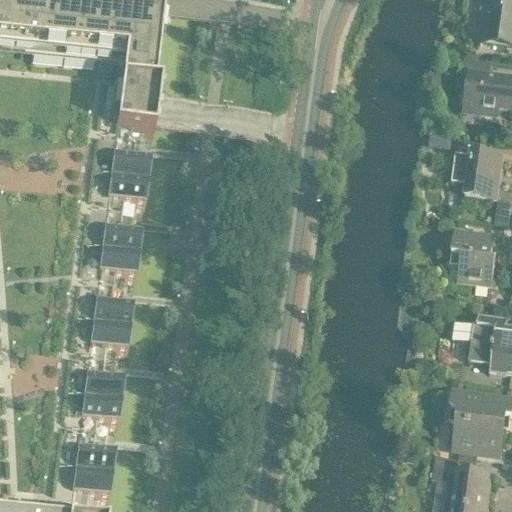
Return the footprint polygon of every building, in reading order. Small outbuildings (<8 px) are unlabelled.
[(484,0),(479,43),(478,48),(511,53),(511,1),(504,0),(484,0)] [(0,511),(107,511),(114,453),(115,447),(123,378),(124,372),(132,305),(133,299),(141,232),(141,226),(148,170),(150,159),(150,152),(153,135),(155,120),(157,103),(158,97),(153,96),(161,22),(158,21),(0,2),(0,511)] [(511,81),(490,79),(491,67),(464,64),(462,78),(469,80),(465,107),(480,109),(478,118),(497,121),(498,113),(511,115),(511,111),(511,81)] [(501,161),(471,157),(470,161),(455,159),(451,187),(466,189),(464,200),(495,205),(501,161)] [(500,207),(497,223),(507,225),(509,209),(500,207)] [(494,241),(455,235),(450,270),(459,271),(457,287),(491,292),(496,267),(490,266),(494,241)] [(511,269),(501,267),(499,277),(510,279),(511,269)] [(511,334),(506,333),(507,324),(478,320),(477,329),(473,329),(468,367),(490,370),(489,378),(511,381),(511,334)] [(454,452),(460,452),(458,466),(476,469),(478,455),(482,455),(482,450),(501,453),(506,421),(510,422),(511,408),(511,404),(454,397),(450,426),(457,427),(454,452)] [(452,487),(448,511),(483,511),(488,482),(457,478),(459,467),(435,463),(432,484),(452,487)]
